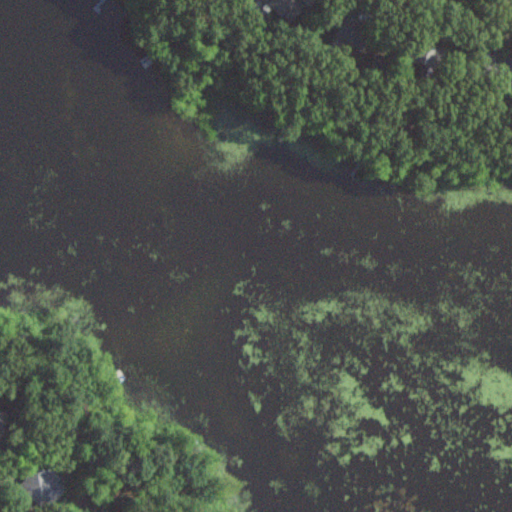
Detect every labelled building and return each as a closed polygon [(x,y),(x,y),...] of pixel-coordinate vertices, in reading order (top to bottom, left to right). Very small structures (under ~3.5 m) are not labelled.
[(260,0),(289,24),(303,6),(296,0),(260,0)] [(336,16),(342,18),(333,39),(362,51),(371,30),(357,25),(362,11),(342,2),(336,16)] [(434,72),(442,52),(415,42),(407,62),(434,72)] [(481,60),(478,80),(511,85),(511,59),(502,58),(502,63),(481,60)] [(38,511),(45,511),(63,488),(33,465),(13,492),(38,511)]
